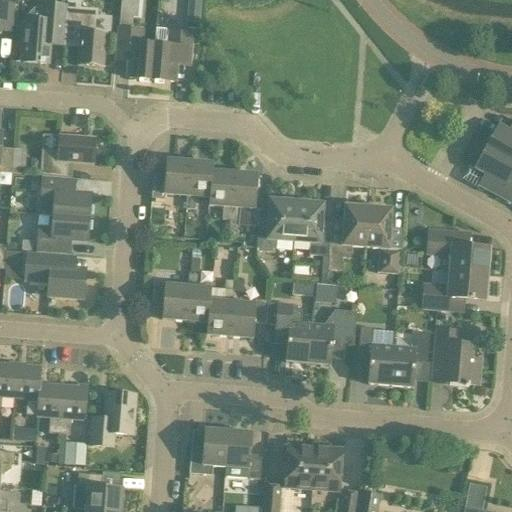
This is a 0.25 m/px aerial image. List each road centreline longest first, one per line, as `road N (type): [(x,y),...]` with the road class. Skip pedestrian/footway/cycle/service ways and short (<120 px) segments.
road 1 (residential): [(505,434),(172,395)]
road 2 (residential): [(137,137),(168,119),(249,125),(283,156),(382,162)]
road 3 (residential): [(121,340),(137,137)]
road 4 (residential): [(137,137),(97,104),(0,96)]
road 5 (residential): [(511,231),(382,162)]
road 6 (residential): [(121,340),(0,331)]
